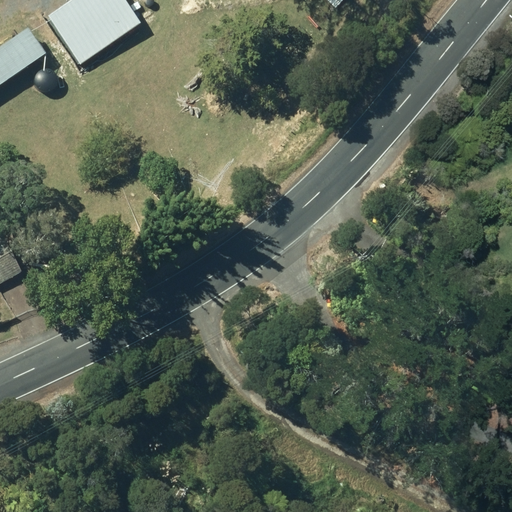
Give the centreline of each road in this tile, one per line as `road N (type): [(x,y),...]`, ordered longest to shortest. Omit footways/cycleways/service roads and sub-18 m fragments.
road 1 (secondary): [(487,0),(297,212),(137,320),(0,384)]
road 2 (unknown): [(228,265),(388,383),(511,440)]
